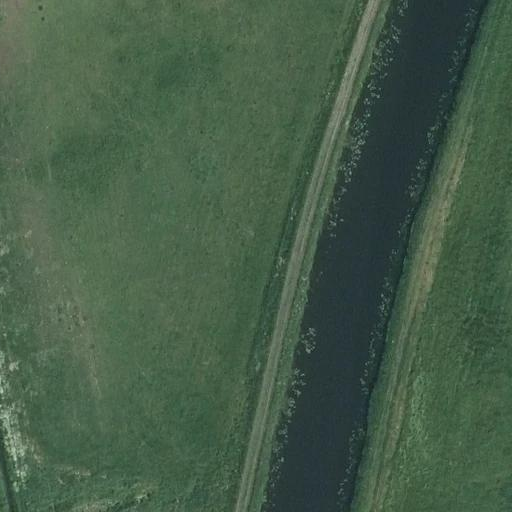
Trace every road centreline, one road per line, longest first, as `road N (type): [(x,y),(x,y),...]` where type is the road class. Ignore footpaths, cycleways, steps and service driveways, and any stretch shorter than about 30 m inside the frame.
road 1 (track): [(355,511),(423,212),(494,0)]
road 2 (track): [(244,511),(288,300),(377,0)]
